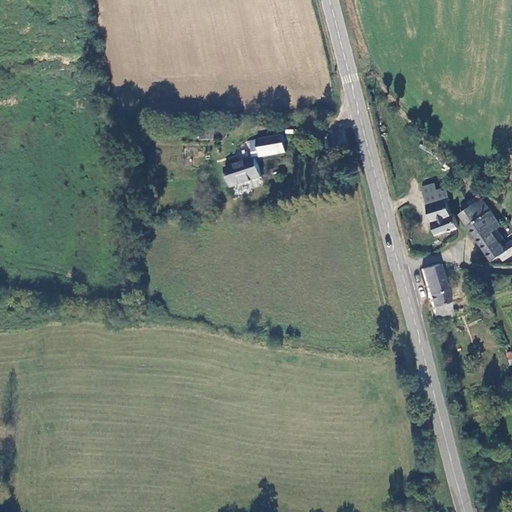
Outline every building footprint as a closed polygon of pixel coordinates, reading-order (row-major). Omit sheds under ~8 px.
[(218,139),(218,127),(206,127),(206,139),(218,139)] [(287,139),(259,141),(261,158),(289,155),(287,139)] [(257,161),(226,171),(232,187),(262,178),(257,161)] [(458,229),(453,215),(451,215),(446,201),(449,200),(447,192),(435,196),(434,193),(424,196),(433,223),(430,223),(434,236),(458,229)] [(500,255),(504,260),(511,254),(511,240),(506,245),(508,247),(506,249),(500,241),(505,239),(502,235),(498,238),(493,231),(501,226),(482,198),(460,213),(493,260),(500,255)] [(450,313),(437,267),(422,272),(434,317),(450,313)]
